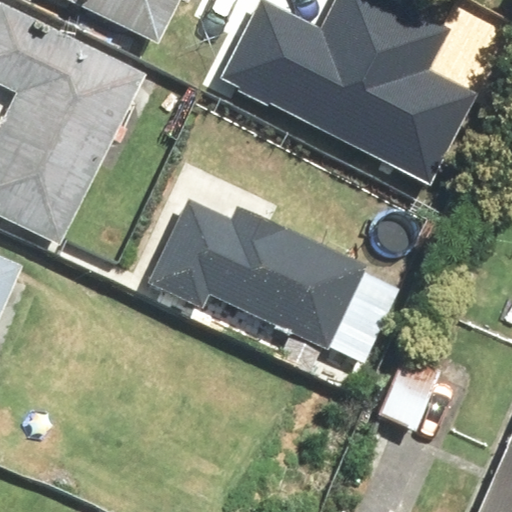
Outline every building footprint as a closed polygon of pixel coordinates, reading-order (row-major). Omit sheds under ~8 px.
[(0,211),(62,243),(148,72),(2,0),(0,0),(0,83),(18,92),(0,127),(0,211)] [(72,0),(163,43),(183,0),(72,0)] [(272,0),(254,0),(213,79),(430,191),(474,104),(423,78),(445,34),(378,0),(333,0),(321,25),(272,0)] [(161,166),(124,257),(332,342),(370,251),(161,166)] [(0,317),(23,262),(0,252),(0,317)] [(435,390),(390,372),(370,421),(416,439),(435,390)] [(511,511),(511,429),(477,511),(511,511)]
